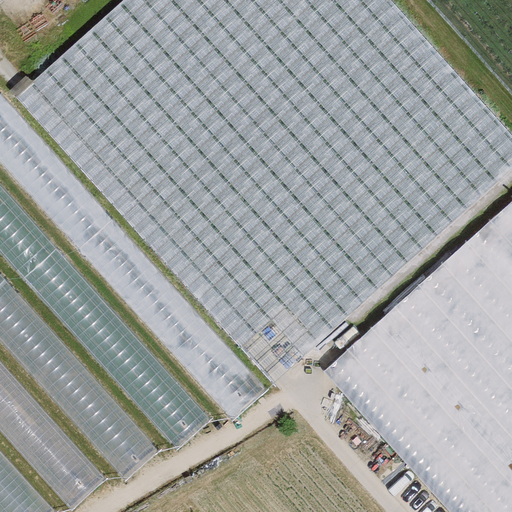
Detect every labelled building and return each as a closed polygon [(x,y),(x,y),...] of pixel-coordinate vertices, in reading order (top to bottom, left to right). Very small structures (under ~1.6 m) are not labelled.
[(120,0),(13,90),(252,371),(263,361),(274,374),(511,172),(511,143),(390,0),(120,0)] [(0,94),(0,154),(13,168),(32,150),(48,167),(59,157),(0,94)] [(0,222),(17,208),(0,187),(0,222)] [(510,511),(511,200),(319,366),(444,511),(510,511)] [(57,371),(73,357),(0,275),(0,302),(12,316),(6,321),(30,349),(24,355),(42,376),(45,373),(70,401),(64,407),(125,476),(151,453),(84,376),(71,388),(57,371)] [(106,479),(0,360),(0,429),(71,509),(106,479)] [(54,511),(0,450),(0,511),(54,511)]
